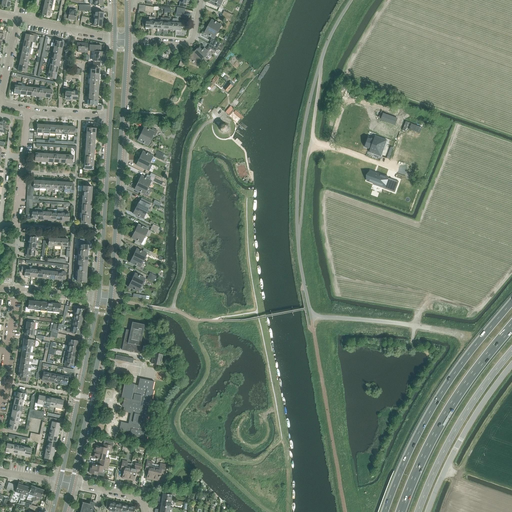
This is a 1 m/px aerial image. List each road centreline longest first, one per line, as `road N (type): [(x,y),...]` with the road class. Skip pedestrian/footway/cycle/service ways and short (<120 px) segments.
road 1 (track): [(182,313),(208,370),(176,423),(214,460),(257,462),(281,440),(263,339)]
road 2 (unclassified): [(312,321),(298,250),(298,168),(322,54),(350,0)]
road 3 (tertiary): [(110,299),(126,39)]
road 4 (trunk): [(511,301),(437,398),(385,511)]
road 5 (trunk): [(400,511),(444,415),(511,325)]
road 6 (tertiary): [(71,484),(110,299)]
road 7 (tertiary): [(98,297),(59,481)]
road 8 (tertiary): [(110,116),(98,297)]
road 9 (unclassified): [(511,364),(467,428),(427,511)]
road 10 (track): [(211,320),(257,311),(246,198)]
